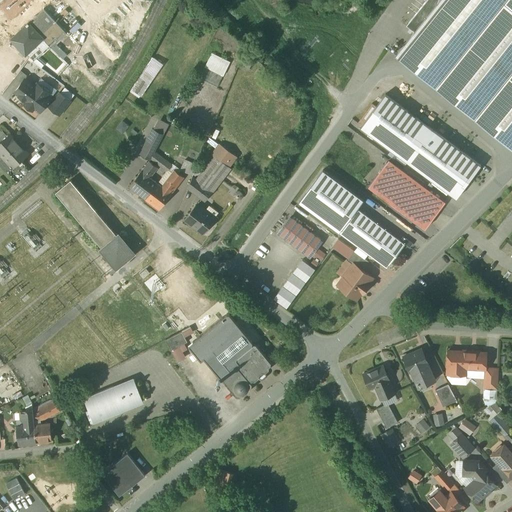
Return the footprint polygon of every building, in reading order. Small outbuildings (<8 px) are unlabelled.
[(511,0),(440,0),(415,32),(396,55),(511,148),(511,0)] [(427,0),(407,26),(415,32),(440,0),(427,0)] [(44,9),(37,15),(32,9),(23,17),(28,23),(52,47),(51,47),(76,71),(80,67),(55,43),(66,33),(44,9)] [(52,47),(28,23),(27,24),(27,25),(12,39),(30,58),(39,48),(43,52),(50,46),(51,48),(51,47),(52,47)] [(213,53),(206,67),(226,76),(232,61),(213,53)] [(220,87),(224,75),(204,68),(200,80),(220,87)] [(35,87),(25,79),(15,92),(27,101),(25,105),(33,111),(35,107),(41,112),(53,96),(37,84),(35,87)] [(70,101),(60,93),(49,107),(60,115),(70,101)] [(481,166),(385,94),(361,127),(457,199),(481,166)] [(262,124),(252,116),(247,123),(256,131),(262,124)] [(123,121),(117,129),(124,133),(129,126),(123,121)] [(28,154),(10,135),(0,144),(0,153),(4,158),(5,158),(13,167),(22,160),(28,154)] [(153,136),(143,155),(151,160),(161,140),(153,136)] [(215,156),(197,180),(201,183),(213,192),(231,168),(215,156)] [(13,167),(8,171),(17,182),(31,170),(22,160),(13,167)] [(149,161),(142,171),(141,171),(129,187),(131,189),(130,191),(134,194),(136,192),(146,199),(158,184),(150,178),(158,168),(149,161)] [(197,166),(185,161),(180,171),(193,176),(197,166)] [(443,205),(387,163),(369,186),(425,229),(443,205)] [(174,170),(162,187),(171,194),(184,177),(174,170)] [(363,200),(323,170),(299,202),(339,232),(357,208),(363,200)] [(119,235),(117,236),(71,180),(56,193),(102,249),(101,250),(117,268),(134,253),(119,235)] [(201,183),(194,192),(205,201),(213,192),(201,183)] [(162,187),(158,184),(146,199),(160,210),(172,194),(171,194),(162,187)] [(216,218),(198,204),(185,220),(203,234),(216,218)] [(405,244),(357,208),(339,232),(358,246),(355,251),(365,258),(368,254),(388,268),(405,244)] [(321,241),(291,218),(279,233),(310,256),(321,241)] [(355,251),(343,242),(338,249),(350,258),(355,251)] [(350,258),(348,260),(354,265),(354,264),(363,271),(369,262),(365,258),(355,251),(350,258)] [(363,271),(354,264),(354,265),(339,285),(356,298),(360,293),(362,294),(370,284),(368,283),(372,278),(363,271)] [(187,342),(182,331),(165,340),(171,351),(187,342)] [(256,344),(253,344),(236,358),(236,361),(240,366),(239,368),(236,367),(223,378),(223,380),(237,396),(239,397),(242,395),(245,395),(249,392),(249,389),(252,387),(252,384),(251,382),(252,381),(255,381),(259,378),(259,375),(262,373),(265,373),(269,370),(269,367),(271,366),(271,363),(256,344)] [(421,349),(404,357),(411,372),(412,372),(419,388),(435,380),(421,349)] [(463,351),(449,351),(447,374),(457,374),(457,376),(458,376),(458,368),(464,368),(464,376),(472,376),(473,369),(486,370),(486,353),(479,352),(479,351),(463,350),(463,351)] [(383,366),(364,374),(370,389),(376,386),(381,399),(395,394),(383,366)] [(499,368),(491,368),(490,389),(497,389),(499,368)] [(134,378),(84,398),(89,411),(86,412),(91,424),(144,402),(134,378)] [(448,384),(436,390),(443,407),(457,401),(448,384)] [(17,387),(0,396),(0,409),(23,398),(17,387)] [(54,400),(40,408),(40,407),(33,408),(34,421),(41,420),(46,419),(60,411),(54,400)] [(388,403),(377,409),(387,429),(398,423),(388,403)] [(33,408),(21,412),(22,420),(24,422),(25,427),(17,427),(19,445),(37,443),(35,425),(34,421),(33,408)] [(435,415),(437,426),(446,424),(444,413),(435,415)] [(467,418),(460,427),(472,436),(479,427),(467,418)] [(417,425),(424,433),(432,427),(425,419),(417,425)] [(50,424),(35,425),(37,443),(52,441),(50,424)] [(73,425),(69,428),(74,437),(78,434),(73,425)] [(511,431),(506,425),(500,431),(511,444),(511,431)] [(474,448),(457,428),(450,435),(455,441),(451,444),(463,458),(474,448)] [(392,430),(382,435),(388,447),(398,442),(392,430)] [(511,453),(504,444),(492,455),(493,457),(492,458),(497,464),(499,463),(511,477),(511,453)] [(128,453),(102,474),(120,496),(145,476),(128,453)] [(479,461),(464,461),(463,475),(472,475),(476,479),(467,487),(468,488),(465,490),(475,501),(478,499),(479,500),(485,495),(487,495),(490,492),(490,491),(490,490),(496,485),(484,472),(485,468),(479,461)] [(511,479),(511,477),(499,463),(497,464),(493,468),(507,484),(511,479)] [(230,473),(220,470),(215,489),(224,492),(230,473)] [(413,471),(409,478),(416,482),(420,475),(413,471)] [(442,471),(435,477),(447,490),(453,484),(442,471)] [(19,477),(7,483),(15,500),(27,494),(19,477)] [(458,511),(464,507),(451,492),(446,497),(440,490),(439,491),(441,493),(432,500),(430,498),(429,499),(440,511),(458,511)]
